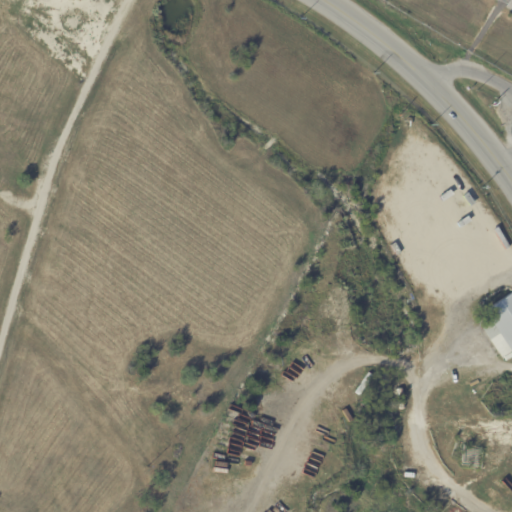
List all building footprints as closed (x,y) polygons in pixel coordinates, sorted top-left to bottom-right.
[(61,18),(76,7),(86,21),(71,32),(61,18)] [(457,170),(451,175),(446,168),(451,163),(457,170)] [(409,219),(400,227),(394,219),(402,212),(409,219)] [(511,351),(502,358),(479,323),(489,316),(485,311),(511,293),(511,351)] [(179,411),(176,410),(178,407),(161,399),(169,384),(176,387),(179,382),(185,386),(183,391),(196,398),(188,413),(182,409),(181,412),(179,411)] [(178,472),(167,476),(165,470),(176,467),(178,472)] [(496,493),(492,491),(498,479),(502,481),(496,493)]
